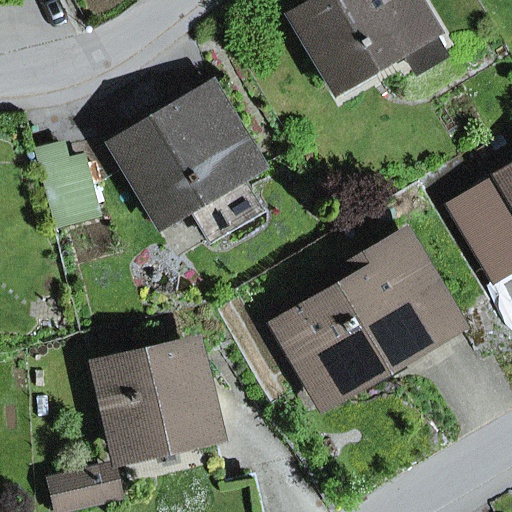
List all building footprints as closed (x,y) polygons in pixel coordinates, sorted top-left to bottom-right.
[(318,0),(291,16),(336,92),(435,33),(415,0),(318,0)] [(256,211),(238,180),(260,167),(212,85),(110,145),(153,219),(186,199),(209,238),(256,211)] [(511,172),(452,208),(491,274),(511,261),(511,172)] [(340,289),(275,326),(293,356),(310,346),(336,391),(456,321),(405,235),(333,278),(340,289)] [(319,401),(336,391),(310,346),(293,356),(319,401)] [(102,371),(121,455),(210,434),(190,350),(102,371)] [(50,481),(57,511),(98,501),(91,472),(50,481)]
